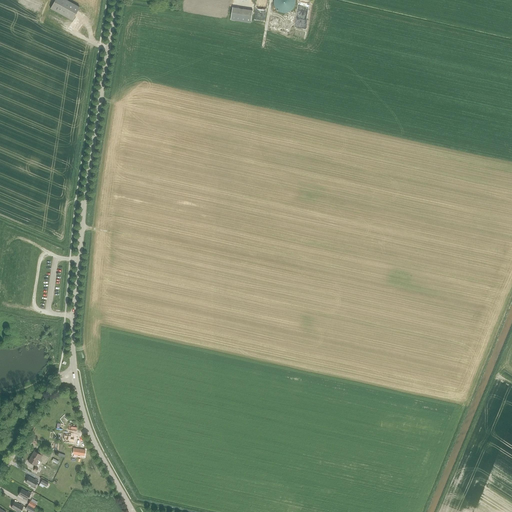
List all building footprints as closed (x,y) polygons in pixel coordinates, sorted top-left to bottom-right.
[(54,0),(50,9),(72,21),(79,7),(66,0),(54,0)] [(274,0),(274,1),(274,2),(274,3),(274,4),(274,6),(275,7),(276,8),(277,9),(278,10),(279,11),(280,12),(282,12),(283,13),(285,13),(286,13),(287,12),(288,12),(289,12),(290,11),(291,10),(292,9),(293,8),(294,7),(295,6),(295,4),(295,3),(295,1),(295,0),(274,0)] [(230,7),(229,20),(250,22),(251,14),(252,9),(230,7)] [(303,37),(306,21),(296,19),(293,35),(303,37)] [(76,444),(77,435),(64,434),(63,440),(65,440),(65,442),(76,444)] [(33,451),(30,456),(37,460),(38,458),(40,459),(42,456),(33,451)] [(30,456),(27,462),(36,466),(37,463),(39,464),(40,462),(37,460),(30,456)] [(33,489),(38,481),(34,479),(34,480),(28,477),(25,483),(31,486),(30,487),(33,489)] [(49,483),(42,479),(40,483),(39,485),(43,487),(44,485),(46,487),(49,483)] [(26,501),(30,494),(27,492),(27,493),(21,490),(18,495),(24,499),(23,499),(26,501)] [(16,511),(19,511),(23,506),(20,505),(14,502),(11,508),(17,511),(16,511)]
